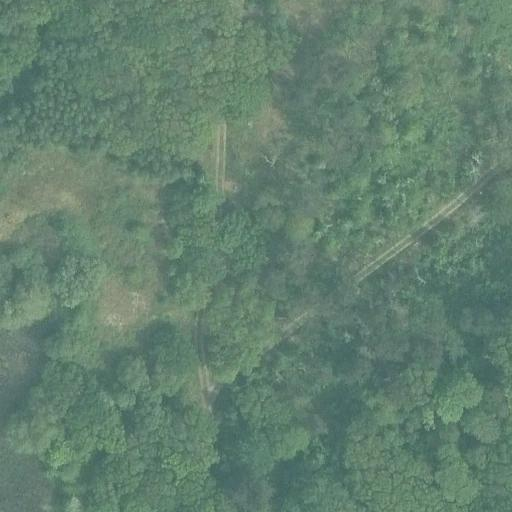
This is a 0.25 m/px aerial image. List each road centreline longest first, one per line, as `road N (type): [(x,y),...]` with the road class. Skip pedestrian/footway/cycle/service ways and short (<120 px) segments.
road 1 (track): [(179,511),(188,455),(217,385),(274,330),(511,152)]
road 2 (track): [(239,0),(195,357),(217,385)]
